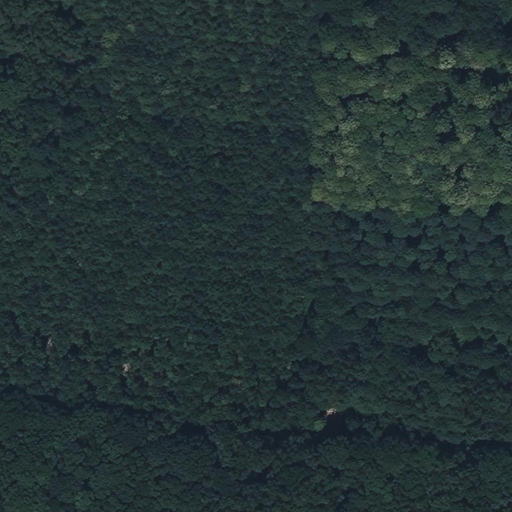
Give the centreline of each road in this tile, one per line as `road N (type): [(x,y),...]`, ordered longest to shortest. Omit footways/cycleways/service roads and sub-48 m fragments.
road 1 (track): [(511,452),(0,401)]
road 2 (track): [(283,429),(327,0)]
